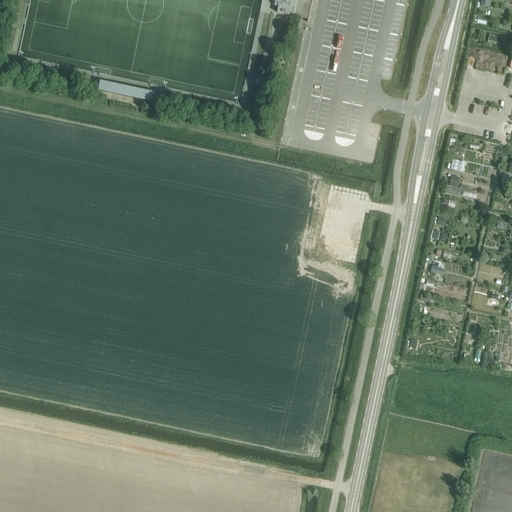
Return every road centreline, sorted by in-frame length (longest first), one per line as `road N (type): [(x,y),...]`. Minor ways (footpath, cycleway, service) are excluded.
road 1 (secondary): [(350,511),(413,214)]
road 2 (secondary): [(457,0),(417,155),(413,214)]
road 3 (secondary): [(413,214),(459,0)]
